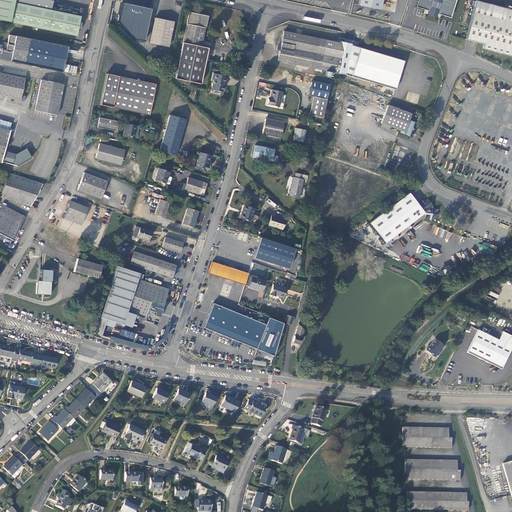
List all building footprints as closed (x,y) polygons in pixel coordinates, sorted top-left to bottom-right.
[(0,0),(0,20),(77,36),(80,17),(51,11),(53,0),(0,0)] [(360,0),(360,5),(377,8),(382,5),(383,0),(360,0)] [(419,0),(417,8),(428,11),(431,12),(430,14),(430,16),(436,17),(437,16),(437,14),(440,14),(450,17),(455,0),(419,0)] [(476,0),(474,7),(487,10),(489,4),(476,0)] [(152,8),(123,3),(118,31),(147,36),(152,8)] [(482,49),(505,54),(511,55),(511,10),(511,13),(506,11),(506,9),(489,4),(487,10),(474,7),(467,39),(484,43),(482,49)] [(190,14),(183,44),(202,48),(208,18),(190,14)] [(154,17),(149,41),(168,45),(173,21),(154,17)] [(276,59),(336,72),(342,43),(343,41),(337,39),(337,41),(282,30),(280,41),(279,45),(276,44),(275,49),(278,50),(276,59)] [(0,58),(68,72),(69,68),(69,65),(64,64),(67,47),(16,37),(14,46),(7,44),(6,51),(0,49),(0,58)] [(370,84),(376,86),(381,88),(386,89),(396,93),(403,63),(351,46),(342,43),(336,72),(368,84),(370,84)] [(201,85),(208,49),(202,48),(183,44),(176,80),(201,85)] [(226,75),(212,72),(211,78),(213,79),(211,88),(221,91),(223,84),(223,81),(225,81),(226,75)] [(0,73),(0,96),(21,100),(25,79),(0,73)] [(156,86),(108,76),(101,106),(150,117),(156,86)] [(58,115),(64,85),(41,80),(35,110),(58,115)] [(268,98),(267,103),(278,106),(280,92),(271,90),(270,98),(268,98)] [(322,117),(326,100),(314,97),(310,114),(322,117)] [(410,115),(386,107),(381,124),(389,127),(401,131),(400,133),(410,136),(411,132),(413,126),(414,122),(408,120),(410,115)] [(176,156),(186,120),(170,116),(161,152),(176,156)] [(119,121),(100,117),(98,127),(117,131),(119,121)] [(283,122),(265,119),(262,134),(280,138),(283,122)] [(137,125),(127,123),(125,135),(135,137),(137,125)] [(0,161),(19,166),(33,157),(28,148),(17,154),(5,151),(7,142),(10,130),(0,127),(0,161)] [(305,130),(295,128),(294,132),(295,132),(293,140),(302,142),(305,130)] [(125,150),(100,144),(97,158),(121,164),(125,150)] [(252,157),(276,162),(277,158),(273,157),(273,155),(274,149),(254,145),(252,157)] [(196,168),(207,171),(209,165),(208,165),(210,156),(200,153),(196,168)] [(169,172),(159,168),(155,180),(168,185),(170,177),(167,176),(169,172)] [(293,176),(288,196),(299,198),(303,179),(306,180),(307,175),(295,172),(294,177),(293,176)] [(42,184),(8,173),(1,197),(30,207),(42,184)] [(107,182),(83,173),(77,191),(100,200),(107,182)] [(201,195),(205,183),(187,177),(185,184),(184,189),(201,195)] [(406,190),(367,222),(383,241),(423,208),(424,210),(424,214),(428,214),(429,216),(437,210),(436,209),(436,205),(432,205),(424,195),(422,197),(419,196),(419,198),(416,201),(406,190)] [(159,201),(155,213),(164,216),(168,204),(159,201)] [(88,208),(71,202),(64,220),(81,226),(88,208)] [(26,216),(4,204),(0,211),(0,233),(13,240),(26,216)] [(250,222),(252,214),(254,208),(244,205),(240,219),(250,222)] [(186,210),(182,222),(192,225),(196,213),(186,210)] [(285,220),(271,215),(268,225),(282,229),(285,220)] [(151,232),(140,228),(136,238),(141,239),(141,238),(148,241),(151,232)] [(183,243),(165,237),(161,247),(180,252),(183,243)] [(259,238),(253,257),(288,268),(294,249),(259,238)] [(176,265),(133,252),(129,264),(173,277),(176,265)] [(77,260),(74,272),(97,279),(101,266),(77,260)] [(115,266),(98,317),(121,324),(125,311),(136,279),(138,273),(115,266)] [(36,281),(36,295),(50,295),(50,282),(51,282),(52,271),(41,270),(40,281),(36,281)] [(266,281),(250,276),(247,286),(263,290),(266,281)] [(152,323),(153,320),(157,322),(167,289),(136,279),(125,311),(133,314),(144,318),(143,321),(152,323)] [(285,297),(288,288),(284,287),(285,283),(278,281),(277,285),(274,284),(271,294),(277,296),(277,294),(285,297)] [(266,325),(213,304),(204,328),(227,337),(239,342),(256,349),(266,325)] [(129,327),(133,314),(125,311),(121,324),(129,327)] [(118,332),(121,324),(98,317),(95,325),(118,332)] [(300,337),(303,329),(299,325),(295,336),(294,336),(293,342),(299,344),(301,337),(300,337)] [(500,368),(511,345),(511,335),(510,335),(506,344),(498,340),(477,329),(466,351),(500,368)] [(502,330),(498,340),(506,344),(510,335),(502,330)] [(237,346),(239,342),(227,337),(225,341),(237,346)] [(437,341),(431,347),(429,348),(428,349),(428,351),(431,354),(430,354),(432,356),(433,355),(435,356),(437,354),(438,355),(442,350),(441,349),(444,346),(437,341)] [(12,358),(17,359),(19,351),(14,350),(14,347),(1,345),(0,351),(0,354),(12,357),(12,358)] [(33,353),(19,350),(19,351),(17,359),(31,362),(30,366),(35,367),(37,356),(32,355),(33,353)] [(42,357),(37,356),(35,367),(38,368),(38,365),(40,365),(55,368),(57,359),(42,356),(42,357)] [(93,384),(90,387),(96,393),(99,390),(101,392),(104,389),(105,390),(108,387),(110,388),(113,385),(111,382),(103,373),(92,384),(93,384)] [(146,388),(132,382),(128,391),(142,397),(146,388)] [(24,388),(9,385),(7,397),(13,398),(13,397),(22,399),(24,388)] [(93,395),(96,393),(90,387),(87,390),(86,389),(76,399),(85,408),(90,402),(95,397),(93,395)] [(168,393),(157,388),(152,398),(164,403),(168,393)] [(190,394),(178,389),(174,398),(179,401),(178,404),(183,406),(185,403),(185,404),(190,394)] [(215,397),(205,392),(201,400),(211,405),(215,397)] [(92,404),(100,396),(96,393),(93,395),(95,397),(90,402),(92,404)] [(238,401),(225,395),(220,405),(233,411),(238,401)] [(261,416),(267,403),(261,400),(260,403),(252,400),(248,398),(244,408),(247,409),(247,410),(261,416)] [(74,418),(85,408),(76,399),(68,407),(67,406),(64,409),(74,418)] [(327,409),(317,406),(313,417),(313,418),(311,423),(320,426),(322,421),(323,421),(327,409)] [(71,425),(76,420),(74,418),(64,409),(56,417),(55,416),(52,419),(60,426),(62,428),(66,425),(68,427),(70,425),(71,425)] [(47,440),(60,426),(52,419),(50,422),(49,421),(39,431),(47,440)] [(121,427),(107,421),(102,431),(117,437),(121,427)] [(303,425),(295,422),(294,426),(292,425),(291,429),(292,429),(289,440),(302,444),(305,433),(303,432),(304,428),(302,428),(303,425)] [(144,430),(129,424),(124,436),(130,439),(131,436),(139,440),(144,430)] [(403,426),(402,446),(451,448),(451,439),(448,439),(449,429),(403,426)] [(149,443),(162,449),(167,439),(158,435),(160,432),(155,429),(149,443)] [(21,452),(18,455),(26,463),(39,449),(30,441),(20,452),(21,452)] [(205,449),(192,443),(187,453),(200,459),(205,449)] [(286,449),(275,446),(273,454),(273,455),(269,454),(268,459),(281,464),(281,463),(286,464),(290,451),(285,450),(286,449)] [(12,475),(15,477),(20,472),(18,469),(22,465),(23,466),(26,463),(18,455),(15,458),(14,457),(4,467),(12,475)] [(228,460),(216,455),(210,469),(222,474),(228,460)] [(407,459),(406,478),(432,480),(461,481),(461,471),(458,471),(459,461),(407,459)] [(511,460),(502,463),(511,496),(511,460)] [(273,471),(263,468),(258,483),(268,486),(269,485),(273,485),(275,478),(271,477),(273,471)] [(112,470),(99,470),(99,479),(111,480),(112,470)] [(89,479),(80,471),(70,483),(78,491),(89,479)] [(141,472),(124,472),(124,482),(137,482),(137,486),(141,486),(141,472)] [(161,478),(149,478),(149,489),(153,489),(153,492),(161,492),(161,478)] [(186,487),(174,487),(174,496),(186,496),(186,487)] [(66,497),(68,493),(62,490),(60,494),(59,493),(57,494),(56,497),(57,498),(58,499),(55,506),(63,510),(66,505),(69,507),(72,500),(66,497)] [(260,509),(261,510),(263,503),(266,504),(267,501),(268,501),(270,496),(255,492),(250,506),(251,506),(260,509)] [(466,493),(407,492),(408,500),(412,500),(412,509),(468,510),(468,502),(466,502),(466,493)] [(194,508),(198,508),(197,511),(208,511),(210,511),(210,500),(202,500),(202,499),(194,499),(194,508)] [(134,511),(137,507),(124,501),(120,510),(123,511),(134,511)]
